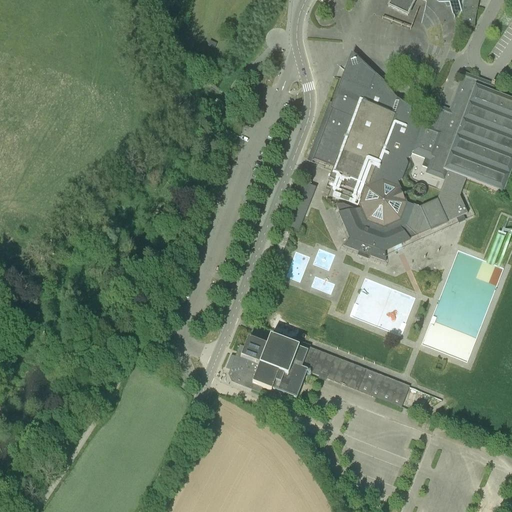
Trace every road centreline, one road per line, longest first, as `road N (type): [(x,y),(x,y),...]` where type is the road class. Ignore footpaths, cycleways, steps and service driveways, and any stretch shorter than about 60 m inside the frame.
road 1 (unclassified): [(216,357),(309,115),(295,35),(306,0)]
road 2 (unclassified): [(34,511),(139,352)]
road 3 (unclassified): [(144,511),(206,382)]
